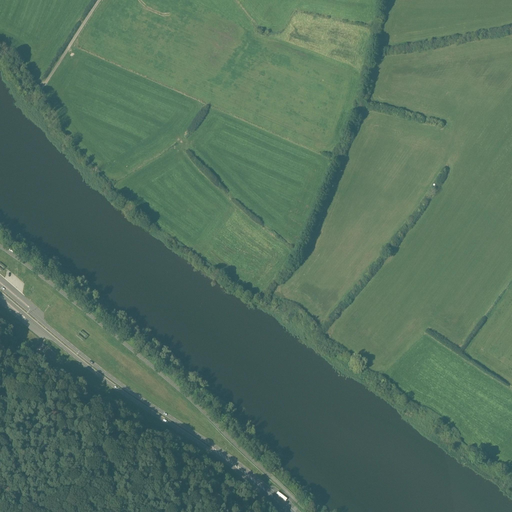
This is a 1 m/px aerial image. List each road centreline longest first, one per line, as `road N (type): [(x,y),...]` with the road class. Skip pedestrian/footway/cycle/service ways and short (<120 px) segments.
road 1 (primary): [(260,486),(0,285)]
road 2 (primary): [(0,293),(86,366),(260,486)]
